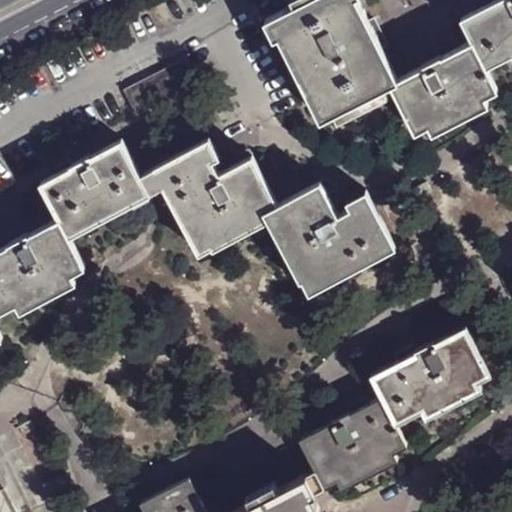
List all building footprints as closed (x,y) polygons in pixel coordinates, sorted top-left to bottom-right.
[(391,83),(399,79),(406,76),(405,73),(369,0),(300,0),(278,10),(288,29),(329,114),(344,107),(391,83)] [(481,36),(494,63),(511,53),(511,0),(493,0),(469,13),(479,36),(481,36)] [(288,29),(278,10),(274,14),(283,32),(288,29)] [(406,76),(399,79),(422,126),(436,119),(492,92),(505,84),(494,63),(481,36),(479,36),(451,51),(448,50),(429,60),(429,61),(405,73),(406,76)] [(145,107),(207,76),(194,51),(132,81),(145,107)] [(391,83),(344,107),(348,115),(395,92),(391,83)] [(492,92),(436,119),(441,128),(496,100),(492,92)] [(159,183),(151,166),(131,129),(78,154),(79,158),(49,172),(68,207),(78,226),(159,183)] [(211,132),(221,152),(228,149),(219,130),(211,132)] [(151,166),(159,183),(170,178),(206,244),(221,238),(221,240),(275,212),(271,202),(286,195),(262,148),(227,165),(221,152),(211,132),(151,166)] [(271,202),(275,212),(308,271),(310,270),(317,283),(402,239),(378,190),(359,200),(346,206),(328,173),(286,195),(271,202)] [(359,200),(378,190),(373,182),(354,193),(359,200)] [(0,304),(25,292),(80,264),(94,257),(78,226),(68,207),(17,231),(17,235),(0,243),(0,304)] [(80,264),(25,292),(29,300),(84,272),(80,264)] [(0,332),(11,327),(0,305),(0,332)] [(387,388),(401,415),(428,402),(483,374),(496,367),(471,319),(442,334),(439,332),(421,341),(421,344),(377,366),(387,388)] [(483,374),(428,402),(432,409),(488,381),(483,374)] [(321,460),(330,478),(345,471),(399,444),(412,437),(401,415),(387,388),(357,404),(354,402),(337,413),(337,414),(306,429),(321,460)] [(399,444),(345,471),(348,479),(404,452),(399,444)] [(313,464),(322,483),(330,478),(321,460),(313,464)] [(227,507),(229,511),(331,511),(318,485),(322,483),(313,464),(284,479),(256,492),(227,507)] [(219,511),(196,467),(147,492),(154,506),(142,511),(219,511)] [(0,511),(22,511),(0,468),(0,511)] [(256,492),(284,479),(279,472),(252,485),(256,492)]
